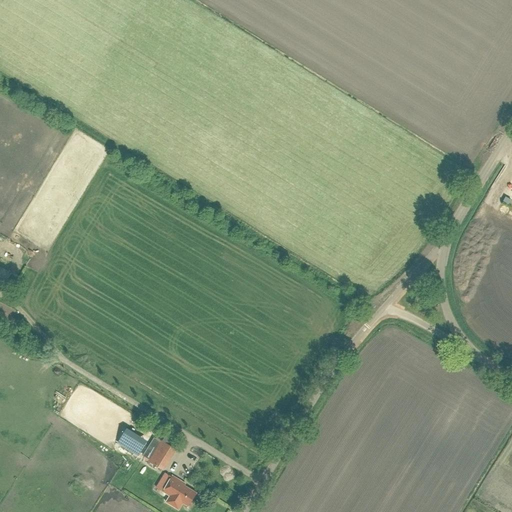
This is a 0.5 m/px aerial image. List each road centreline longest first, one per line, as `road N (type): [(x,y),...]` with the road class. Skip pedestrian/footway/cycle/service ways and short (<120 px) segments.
road 1 (unclassified): [(245,511),(346,348),(380,311)]
road 2 (tertiary): [(443,240),(511,125)]
